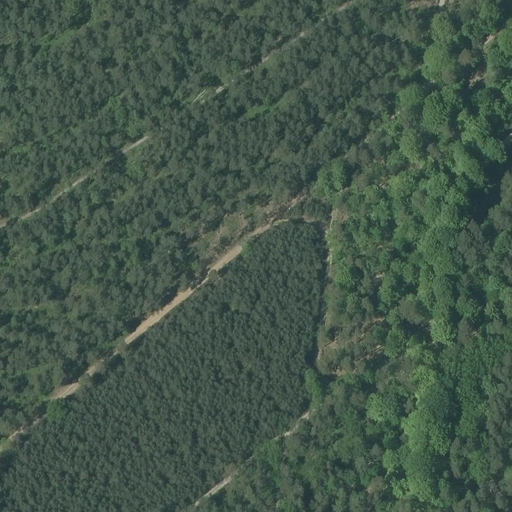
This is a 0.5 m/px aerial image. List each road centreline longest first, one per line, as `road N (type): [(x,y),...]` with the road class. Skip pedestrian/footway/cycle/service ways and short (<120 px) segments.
road 1 (track): [(328,174),(0,445)]
road 2 (track): [(0,228),(354,0)]
road 3 (track): [(511,52),(446,105),(398,168),(395,187)]
